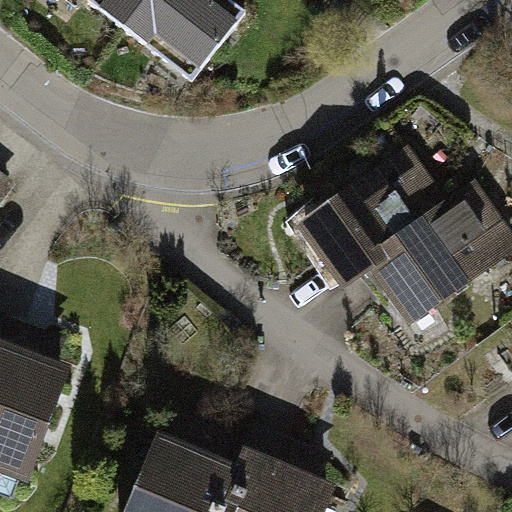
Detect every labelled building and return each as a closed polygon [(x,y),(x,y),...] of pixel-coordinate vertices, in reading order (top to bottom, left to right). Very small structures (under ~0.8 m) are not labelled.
[(86,0),(122,28),(144,0),(86,0)] [(144,0),(122,28),(192,82),(246,13),(229,0),(144,0)] [(371,262),(444,210),(405,155),(304,227),(343,282),(371,262)] [(0,209),(19,184),(0,169),(0,209)] [(472,190),(444,210),(371,262),(411,317),(511,246),(472,190)] [(0,313),(0,495),(28,505),(77,374),(58,367),(68,339),(0,313)] [(242,473),(251,449),(183,423),(172,452),(161,447),(135,511),(236,511),(251,476),(242,473)] [(260,428),(251,449),(242,473),(251,476),(236,511),(335,511),(345,488),(319,477),(328,456),(260,428)]
